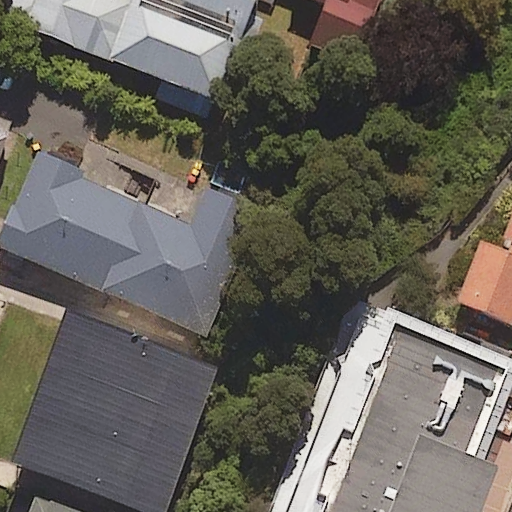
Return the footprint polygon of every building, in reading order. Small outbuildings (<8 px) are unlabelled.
[(12,0),(3,26),(160,83),(154,100),(210,121),(253,0),(12,0)] [(306,0),(325,7),(307,51),(350,68),(377,0),(306,0)] [(84,170),(39,152),(0,245),(0,250),(104,294),(141,206),(80,180),(84,170)] [(261,212),(207,190),(192,227),(141,206),(104,294),(208,337),(261,212)] [(511,234),(501,263),(483,256),(460,316),(511,334),(511,234)] [(162,511),(212,374),(63,322),(12,467),(138,511),(162,511)] [(360,324),(289,511),(460,511),(510,380),(360,324)] [(57,511),(34,503),(30,511),(57,511)]
